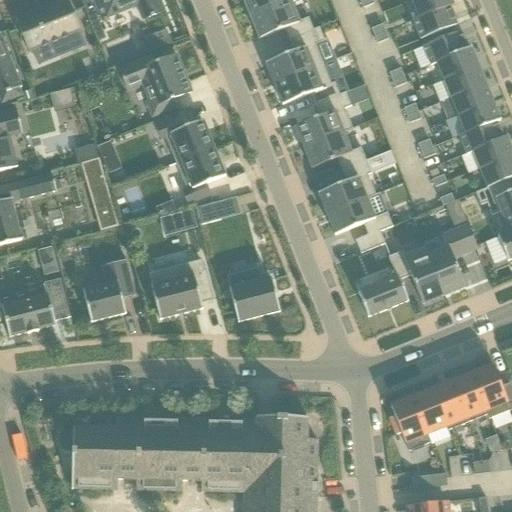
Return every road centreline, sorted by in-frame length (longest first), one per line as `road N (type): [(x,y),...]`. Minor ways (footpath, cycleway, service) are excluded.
road 1 (residential): [(357,372),(205,0)]
road 2 (residential): [(0,383),(224,367),(357,372)]
road 3 (residential): [(357,372),(511,308)]
road 4 (residential): [(357,372),(370,511)]
